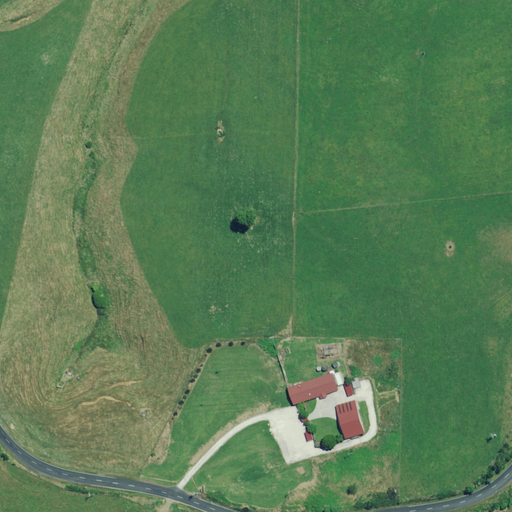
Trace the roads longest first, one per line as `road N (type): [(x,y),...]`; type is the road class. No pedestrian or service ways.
road 1 (unclassified): [(0,440),(50,468),(177,494),(221,511)]
road 2 (unclassified): [(372,511),(478,493),(511,468)]
